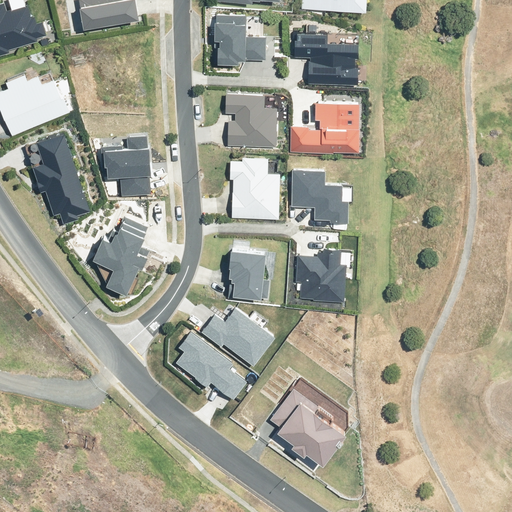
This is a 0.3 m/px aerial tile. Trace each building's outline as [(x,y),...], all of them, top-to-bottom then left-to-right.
[(140,0),(80,0),(84,29),(143,20),(140,0)] [(217,0),(218,3),(283,9),(284,0),(217,0)] [(301,0),(301,9),(372,9),(372,0),(301,0)] [(7,3),(0,5),(0,54),(46,41),(34,4),(10,11),(7,3)] [(249,20),(223,19),(220,64),(250,65),(250,59),(268,61),(269,39),(248,38),(249,20)] [(297,42),(294,42),(294,57),(308,58),(307,83),(359,85),(359,65),(356,65),(356,58),(358,58),(359,46),(326,45),(326,34),(297,33),(297,42)] [(53,73),(0,94),(0,106),(14,139),(71,116),(53,73)] [(267,98),(226,95),(223,148),(277,151),(280,108),(267,107),(267,98)] [(64,134),(40,141),(47,164),(38,167),(53,218),(62,216),(64,225),(78,221),(75,213),(87,209),(64,134)] [(127,150),(103,152),(105,169),(107,168),(108,179),(120,178),(121,195),(153,193),(149,136),(127,138),(127,150)] [(271,160),(232,158),(230,218),(281,220),(282,173),(271,172),(271,160)] [(327,169),(292,169),(291,207),(314,208),(314,221),(329,221),(329,224),(346,225),(347,203),(341,203),(342,184),(326,184),(327,169)] [(107,287),(128,297),(152,251),(143,246),(151,230),(126,217),(115,239),(107,235),(93,264),(113,275),(107,287)] [(267,251),(234,248),(229,298),(262,301),(267,251)] [(326,255),(297,252),(293,297),(348,303),(353,251),(326,248),(326,255)] [(224,345),(253,366),(274,338),(236,310),(225,323),(214,315),(201,332),(222,347),(224,345)] [(234,364),(192,333),(179,349),(184,352),(176,363),(207,387),(210,384),(233,401),(247,382),(230,369),(234,364)] [(301,384),(272,422),(328,465),(357,427),(301,384)]
